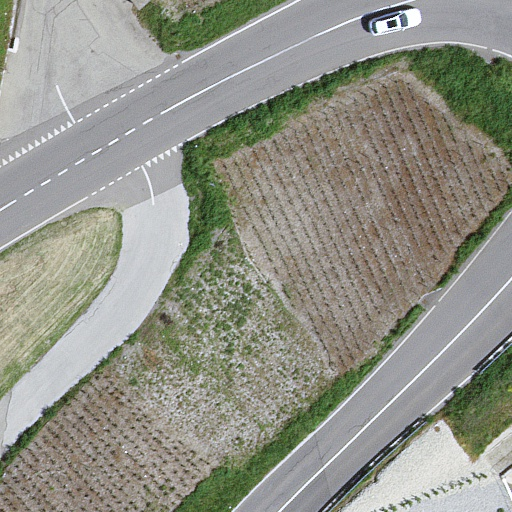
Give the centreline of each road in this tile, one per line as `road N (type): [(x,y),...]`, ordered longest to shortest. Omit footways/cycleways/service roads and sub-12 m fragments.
road 1 (tertiary): [(0,212),(137,126),(272,57),(382,7),(421,0)]
road 2 (tertiary): [(511,270),(286,511)]
road 3 (track): [(137,126),(91,0)]
